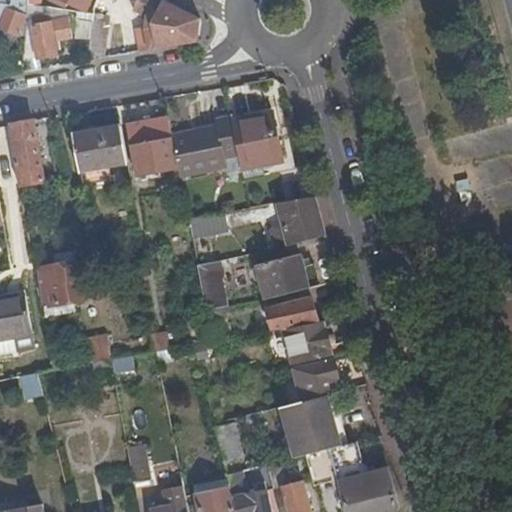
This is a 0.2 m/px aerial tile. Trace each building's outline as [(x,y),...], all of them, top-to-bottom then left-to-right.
[(70,3),(86,11),(91,0),(50,0),(50,1),(58,4),(58,3),(67,8),(70,3)] [(200,20),(160,0),(139,0),(134,10),(136,11),(136,13),(149,19),(151,18),(154,20),(153,28),(128,32),(132,54),(197,42),(200,20)] [(24,17),(27,18),(28,6),(0,2),(0,27),(18,35),(24,17)] [(93,21),(88,61),(100,59),(107,10),(95,8),(94,15),(93,21)] [(94,15),(67,11),(66,17),(93,21),(94,15)] [(60,40),(72,38),(69,20),(34,26),(40,58),(56,56),(55,50),(61,49),(60,40)] [(272,112),(233,122),(243,168),(283,159),(272,112)] [(174,174),(180,173),(169,117),(127,125),(137,176),(173,169),(174,174)] [(11,126),(22,187),(45,183),(35,121),(11,126)] [(218,127),(174,137),(183,176),(227,166),(218,127)] [(83,172),(122,165),(116,128),(77,135),(83,172)] [(52,144),(59,180),(69,178),(62,143),(52,144)] [(292,245),(327,237),(316,197),(281,203),(292,245)] [(191,219),(194,235),(229,228),(226,213),(192,219),(191,219)] [(267,299),(320,286),(315,266),(306,268),(302,253),(258,264),(267,299)] [(200,266),(208,312),(227,307),(222,278),(227,277),(224,261),(200,266)] [(62,305),(76,302),(88,301),(84,279),(81,280),(79,264),(41,270),(47,307),(62,305)] [(27,292),(0,297),(0,338),(17,335),(20,349),(37,345),(27,292)] [(275,332),(320,323),(314,298),(269,310),(275,332)] [(78,313),(76,302),(62,305),(63,315),(78,313)] [(214,343),(233,340),(229,322),(211,326),(214,343)] [(334,355),(326,323),(320,324),(287,331),(296,364),(334,355)] [(53,361),(55,372),(114,361),(110,333),(90,337),(93,354),(53,361)] [(153,337),(156,354),(158,353),(172,350),(169,335),(153,337)] [(135,357),(114,361),(116,373),(137,370),(135,357)] [(304,403),(329,396),(343,392),(335,361),(295,371),(304,403)] [(29,400),(46,396),(40,374),(23,378),(29,400)] [(297,458),(308,455),(342,446),(329,396),(304,403),(284,408),(297,458)] [(216,427),(225,460),(244,455),(238,432),(244,430),(241,420),(216,427)] [(342,446),(308,455),(316,486),(340,480),(348,511),(398,511),(401,508),(390,470),(366,477),(357,443),(342,446)] [(145,445),(129,448),(136,485),(152,481),(145,445)] [(98,465),(124,460),(121,448),(96,453),(98,465)] [(229,476),(238,511),(272,511),(268,492),(249,495),(243,473),(229,476)] [(312,511),(305,483),(278,491),(283,511),(312,511)] [(200,511),(236,511),(232,488),(197,496),(200,511)]
